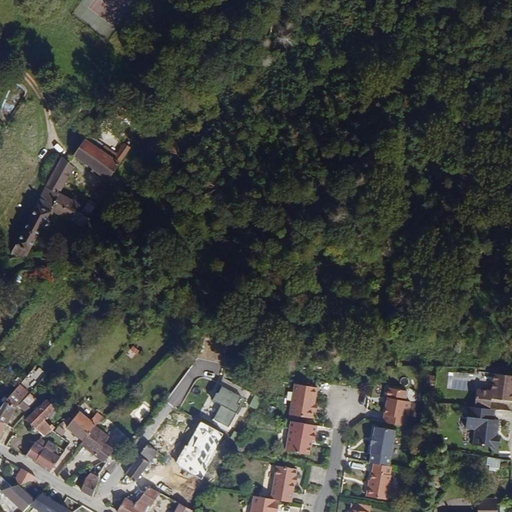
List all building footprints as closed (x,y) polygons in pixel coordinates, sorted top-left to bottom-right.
[(104,186),(109,180),(105,177),(123,151),(118,148),(111,157),(96,147),(92,153),(80,145),(68,163),(83,172),(104,186)] [(1,254),(7,259),(16,258),(32,233),(35,233),(37,231),(39,229),(38,227),(37,225),(41,219),(43,219),(45,217),(72,235),(79,224),(68,216),(72,210),(55,197),(70,175),(63,170),(57,166),(1,254)] [(192,364),(195,360),(188,355),(185,359),(192,364)] [(33,368),(22,380),(31,388),(42,376),(33,368)] [(477,389),(475,407),(490,409),(491,399),(511,401),(511,376),(494,374),(492,391),(477,389)] [(313,411),(315,403),(317,386),(295,382),(290,413),(312,417),(313,411)] [(29,392),(20,384),(0,407),(0,422),(6,425),(14,408),(29,392)] [(222,403),(214,419),(232,427),(247,396),(222,384),(214,399),(222,403)] [(381,421),(405,426),(410,401),(404,399),(406,390),(383,386),(382,396),(386,397),(384,401),(381,421)] [(37,400),(30,394),(23,402),(30,408),(37,400)] [(52,430),(55,428),(52,424),(50,426),(44,420),(47,418),(55,408),(46,400),(26,419),(43,437),(52,430)] [(77,411),(75,409),(73,409),(65,402),(61,406),(71,415),(77,411)] [(139,419),(149,410),(144,404),(133,413),(139,419)] [(494,421),(496,410),(490,409),(475,407),(469,406),(466,428),(475,430),(473,445),(490,448),(492,451),(498,452),(500,437),(497,437),(499,422),(494,421)] [(94,427),(103,418),(97,413),(90,421),(79,412),(66,428),(83,441),(94,427)] [(315,439),(317,424),(291,420),(287,447),(289,450),(309,453),(312,438),(315,439)] [(369,461),(373,462),(387,465),(394,429),(374,425),(372,435),(371,435),(369,444),(371,444),(369,452),(371,453),(369,461)] [(54,433),(61,437),(65,432),(58,427),(54,433)] [(108,436),(94,427),(83,441),(80,445),(102,462),(114,450),(104,443),(108,436)] [(26,456),(35,443),(13,435),(6,447),(25,457),(26,456)] [(35,463),(49,472),(59,457),(52,453),(55,445),(48,441),(44,447),(35,463)] [(44,447),(35,443),(26,456),(34,461),(33,462),(35,463),(44,447)] [(136,481),(157,452),(147,444),(135,461),(132,466),(127,475),(134,480),(136,481)] [(120,460),(123,456),(114,450),(102,462),(105,465),(113,470),(120,460)] [(135,461),(124,455),(123,456),(120,460),(132,466),(135,461)] [(489,457),(488,467),(500,469),(501,458),(489,457)] [(132,466),(120,460),(113,470),(105,465),(99,473),(101,475),(105,478),(124,491),(125,492),(134,480),(127,475),(132,466)] [(390,473),(391,466),(387,465),(373,462),(368,486),(367,485),(365,494),(386,499),(391,474),(390,473)] [(64,464),(62,474),(71,476),(73,466),(64,464)] [(282,500),(294,502),(297,484),(298,475),(299,469),(279,465),(274,498),(282,500)] [(18,486),(38,480),(21,470),(15,479),(18,486)] [(99,478),(98,477),(90,473),(85,479),(81,491),(92,497),(96,487),(99,478)] [(105,478),(101,475),(99,478),(96,487),(102,488),(105,478)] [(0,492),(1,493),(10,489),(0,478),(0,492)] [(62,504),(66,498),(47,486),(43,493),(62,504)] [(179,504),(193,510),(198,501),(176,489),(174,492),(163,486),(159,493),(159,494),(179,504)] [(125,498),(116,511),(144,511),(148,505),(150,507),(159,494),(159,493),(148,487),(135,504),(125,498)] [(279,511),(282,500),(274,498),(256,495),(253,511),(279,511)] [(15,511),(0,498),(0,511),(15,511)]
